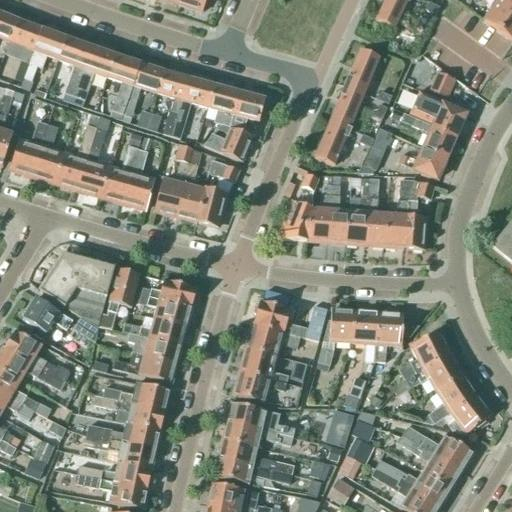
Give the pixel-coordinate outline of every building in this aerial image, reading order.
[(183,0),(155,0),(181,9),(183,0)] [(205,0),(183,0),(181,9),(201,15),(205,0)] [(392,31),(406,0),(385,0),(374,22),(392,31)] [(511,43),(511,9),(498,0),(482,22),(511,43)] [(511,9),(511,0),(497,0),(498,0),(511,9)] [(435,17),(439,10),(428,4),(424,12),(435,17)] [(0,41),(9,46),(18,24),(0,16),(0,41)] [(22,84),(42,33),(18,24),(9,46),(24,51),(20,64),(14,81),(22,84)] [(57,63),(65,41),(52,37),(42,33),(22,84),(20,89),(28,92),(30,85),(36,70),(41,72),(46,59),(57,63)] [(71,99),(90,50),(65,41),(57,63),(77,70),(76,74),(72,73),(69,81),(64,97),(71,99)] [(106,80),(114,58),(90,50),(71,99),(72,100),(70,107),(81,111),(84,104),(94,76),(106,80)] [(379,61),(359,52),(344,88),(364,96),(379,61)] [(120,123),(138,67),(133,65),(114,58),(106,80),(121,85),(110,114),(114,115),(112,121),(120,123)] [(157,97),(163,75),(138,67),(120,123),(129,126),(135,104),(138,95),(134,94),(135,90),(157,97)] [(171,140),(188,82),(163,75),(157,97),(173,102),(162,138),(171,140)] [(454,82),(441,77),(433,96),(446,101),(454,82)] [(207,111),(213,89),(197,84),(188,82),(171,140),(179,143),(186,119),(188,110),(184,109),(185,105),(207,111)] [(348,133),(364,96),(344,88),(329,124),(348,133)] [(229,131),(238,96),(213,89),(207,111),(216,114),(213,126),(217,127),(229,131)] [(4,91),(0,104),(0,168),(1,169),(11,137),(1,133),(5,122),(13,95),(4,91)] [(388,107),(391,99),(379,94),(376,102),(388,107)] [(229,131),(230,131),(241,136),(245,122),(258,125),(263,102),(238,96),(229,131)] [(432,129),(455,139),(464,117),(441,107),(425,101),(422,108),(438,115),(432,129)] [(277,106),(270,104),(269,105),(267,114),(275,116),(277,106)] [(382,121),(386,111),(378,107),(374,118),(382,121)] [(392,113),(390,120),(399,124),(402,116),(392,113)] [(68,140),(63,156),(54,187),(73,192),(72,194),(75,195),(98,120),(88,116),(85,126),(86,126),(76,160),(66,157),(67,153),(72,155),(82,123),(74,121),(68,140)] [(455,139),(432,129),(431,129),(402,116),(399,124),(428,137),(422,151),(445,161),(455,139)] [(150,120),(139,117),(139,118),(136,129),(146,132),(150,120)] [(98,200),(108,169),(96,166),(109,123),(98,120),(75,195),(80,196),(80,195),(98,200)] [(156,135),(160,123),(150,120),(146,132),(156,135)] [(31,182),(47,128),(37,124),(30,146),(18,142),(8,173),(27,179),(27,180),(31,182)] [(333,168),(348,133),(329,124),(314,160),(333,168)] [(52,147),(57,131),(47,128),(31,182),(34,183),(35,181),(54,187),(63,156),(47,151),(49,146),(52,147)] [(251,140),(241,136),(230,131),(230,132),(228,137),(225,143),(211,137),(203,149),(208,151),(241,165),(251,140)] [(130,176),(141,140),(130,137),(120,173),(108,169),(98,200),(118,205),(118,207),(121,208),(130,176)] [(369,150),(373,142),(361,137),(358,145),(369,150)] [(130,176),(121,208),(125,209),(126,208),(145,213),(154,182),(141,179),(150,143),(141,140),(130,176)] [(175,220),(192,154),(178,150),(174,164),(178,165),(175,180),(173,186),(161,182),(153,215),(175,220)] [(361,168),(373,173),(375,174),(377,168),(383,156),(370,150),(369,150),(369,151),(361,168)] [(436,183),(445,161),(422,151),(416,165),(400,158),(397,166),(413,173),(436,183)] [(195,226),(203,193),(192,190),(193,184),(199,156),(192,154),(175,220),(195,226)] [(204,191),(203,193),(195,226),(216,231),(218,224),(217,224),(219,217),(223,218),(223,217),(222,216),(227,197),(232,186),(238,174),(222,167),(210,164),(207,177),(219,180),(215,194),(204,191)] [(371,177),(373,173),(361,168),(357,177),(371,177)] [(317,182),(316,182),(305,178),(300,189),(312,194),(317,182)] [(364,249),(369,182),(360,181),(360,186),(358,216),(346,215),(344,247),(364,249)] [(325,246),(331,183),(323,183),(316,182),(317,182),(312,194),(321,200),(320,213),(312,212),(311,212),(305,244),(325,246)] [(383,250),(385,218),(375,217),(377,183),(378,182),(369,182),(364,249),(383,250)] [(344,247),(346,215),(337,214),(339,184),(331,183),(325,246),(344,247)] [(405,206),(411,184),(399,184),(396,219),(385,218),(383,250),(402,252),(405,206)] [(405,206),(402,252),(422,253),(424,236),(426,236),(427,222),(425,222),(425,221),(414,220),(415,207),(417,200),(429,203),(433,190),(412,184),(411,184),(405,206)] [(311,212),(312,212),(312,210),(304,207),(303,209),(294,205),(292,209),(289,208),(286,217),(288,218),(284,229),(280,229),(279,242),(305,244),(311,212)] [(511,222),(490,249),(511,266),(511,222)] [(96,332),(96,331),(100,316),(113,271),(63,257),(39,294),(80,321),(95,332),(96,332)] [(100,316),(96,331),(106,332),(111,333),(113,325),(115,316),(117,307),(129,311),(138,277),(135,277),(133,274),(127,273),(125,274),(118,272),(106,314),(105,318),(100,316)] [(140,296),(191,309),(192,304),(195,302),(196,296),(195,294),(196,291),(162,283),(159,295),(150,292),(141,291),(140,296)] [(188,317),(191,309),(140,296),(137,307),(146,309),(155,311),(152,320),(188,328),(190,320),(188,317)] [(70,325),(57,317),(58,316),(35,301),(22,322),(44,336),(52,325),(65,333),(70,325)] [(299,339),(299,341),(303,342),(306,332),(285,327),(289,312),(258,304),(257,307),(255,308),(253,315),(255,318),(252,327),(299,339)] [(321,330),(326,313),(315,311),(310,327),(321,330)] [(351,345),(353,314),(330,313),(329,324),(328,324),(322,345),(316,366),(319,366),(318,369),(323,371),(324,368),(329,369),(332,354),(333,346),(350,347),(351,345)] [(375,363),(379,316),(353,314),(351,345),(350,347),(367,348),(367,354),(364,354),(363,364),(375,365),(375,363)] [(375,363),(375,365),(384,366),(385,355),(382,355),(383,349),(400,350),(403,317),(379,316),(375,363)] [(188,328),(152,320),(149,333),(125,327),(123,334),(129,335),(181,346),(182,341),(184,340),(188,328)] [(93,346),(95,332),(80,321),(71,332),(93,346)] [(296,352),(299,341),(299,339),(252,327),(249,338),(247,339),(244,350),(277,359),(280,348),(296,352)] [(52,378),(65,384),(69,377),(67,373),(59,368),(58,371),(35,359),(40,350),(14,334),(4,351),(52,378)] [(407,382),(449,358),(438,334),(409,349),(417,365),(412,368),(411,367),(402,371),(407,381),(407,382)] [(181,346),(129,335),(127,345),(134,346),(131,355),(178,366),(180,358),(178,355),(181,346)] [(272,375),(277,359),(244,350),(240,362),(242,365),(239,374),(285,386),(287,379),(272,375)] [(65,385),(65,384),(52,378),(4,351),(0,356),(0,373),(20,385),(25,376),(35,382),(59,395),(60,393),(68,398),(73,390),(65,385)] [(174,378),(178,366),(131,355),(131,357),(128,368),(113,364),(111,373),(170,386),(172,379),(174,378)] [(403,383),(393,395),(396,398),(408,391),(408,392),(427,382),(435,396),(461,378),(449,358),(407,382),(407,381),(403,383)] [(107,368),(93,364),(91,373),(105,376),(107,368)] [(306,368),(294,364),(293,365),(293,367),(292,370),(304,373),(306,368)] [(15,392),(20,385),(0,373),(0,396),(33,415),(45,422),(50,412),(15,392)] [(283,395),(285,386),(239,374),(236,385),(234,386),(231,398),(264,407),(268,392),(283,395)] [(448,416),(475,398),(461,378),(435,396),(448,416)] [(353,380),(348,395),(359,399),(364,384),(353,380)] [(118,402),(164,412),(165,407),(167,408),(170,394),(135,387),(132,398),(103,392),(101,399),(110,401),(111,399),(115,399),(114,404),(117,405),(118,402)] [(354,413),(359,399),(348,395),(343,409),(354,413)] [(28,424),(33,415),(0,396),(0,418),(5,411),(15,417),(28,424)] [(110,401),(101,399),(101,400),(93,398),(91,408),(128,416),(126,424),(157,431),(161,432),(164,421),(162,420),(164,412),(118,402),(117,405),(114,404),(115,399),(111,399),(110,401)] [(445,420),(444,421),(453,431),(450,433),(464,438),(465,438),(467,440),(475,434),(474,433),(478,430),(477,428),(490,418),(475,398),(448,416),(449,417),(445,420)] [(365,413),(371,403),(362,399),(357,409),(365,413)] [(381,403),(373,399),(372,401),(371,403),(369,407),(376,411),(381,403)] [(228,418),(227,423),(291,437),(293,431),(276,427),(278,417),(229,405),(226,416),(228,418)] [(445,420),(439,411),(430,417),(426,426),(433,428),(436,425),(444,421),(445,420)] [(353,421),(334,415),(331,426),(350,432),(353,421)] [(361,416),(357,424),(370,429),(374,419),(361,416)] [(0,433),(0,418),(0,441),(9,447),(13,440),(4,435),(0,433)] [(312,445),(312,441),(291,437),(227,423),(225,431),(222,432),(220,441),(256,449),(259,438),(263,439),(266,444),(290,450),(292,441),(312,445)] [(161,434),(161,432),(157,431),(126,424),(123,437),(110,435),(111,433),(87,428),(85,436),(155,452),(156,446),(158,447),(161,434)] [(61,441),(64,432),(51,425),(47,433),(61,441)] [(412,444),(461,474),(464,468),(466,469),(473,457),(472,456),(444,439),(437,449),(406,430),(400,440),(412,444)] [(153,460),(155,452),(85,436),(82,450),(119,458),(117,464),(152,472),(155,460),(153,460)] [(346,457),(359,463),(367,447),(354,440),(346,457)] [(456,481),(461,474),(412,444),(400,440),(396,446),(418,460),(417,461),(427,466),(422,474),(452,492),(458,482),(456,481)] [(8,448),(9,447),(0,441),(0,454),(4,457),(10,460),(14,452),(8,448)] [(253,464),(256,449),(220,441),(218,452),(219,455),(218,459),(291,476),(293,470),(261,462),(256,465),(253,464)] [(32,462),(44,467),(46,467),(53,450),(39,444),(32,462)] [(337,465),(340,452),(330,449),(326,462),(337,465)] [(359,465),(359,463),(346,457),(337,475),(352,482),(360,466),(359,465)] [(289,488),(291,476),(218,459),(216,467),(214,469),(212,479),(213,479),(247,487),(249,478),(289,488)] [(44,467),(32,462),(30,461),(24,476),(38,482),(44,467)] [(152,473),(152,472),(117,464),(114,477),(102,474),(77,469),(76,476),(92,479),(101,481),(145,490),(146,490),(147,486),(149,486),(152,473)] [(452,492),(422,474),(416,484),(406,478),(396,472),(378,465),(374,471),(399,483),(439,508),(442,504),(444,505),(452,492)] [(399,483),(374,471),(373,473),(365,468),(361,475),(396,495),(395,497),(404,502),(399,511),(400,511),(436,511),(439,508),(399,483)] [(327,475),(310,471),(310,473),(308,479),(323,483),(327,475)] [(144,499),(146,490),(145,490),(101,481),(92,479),(76,476),(74,487),(98,492),(110,495),(108,506),(138,511),(143,511),(146,499),(144,499)] [(316,501),(321,485),(310,482),(306,498),(316,501)] [(342,509),(353,491),(338,482),(326,500),(342,509)] [(0,498),(7,501),(11,491),(0,486),(0,498)] [(207,507),(229,511),(270,511),(255,508),(257,497),(211,487),(207,507)] [(300,500),(296,511),(315,511),(319,506),(300,500)]
